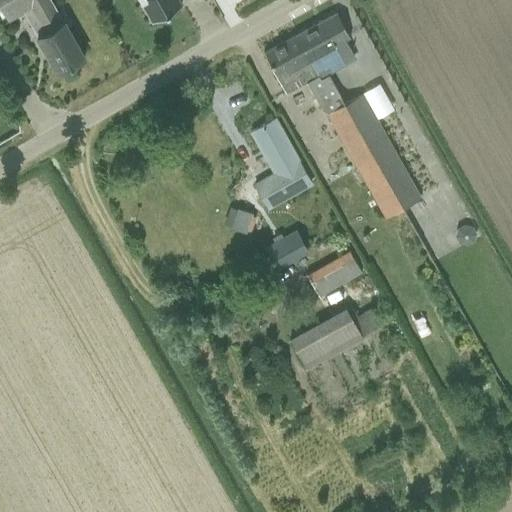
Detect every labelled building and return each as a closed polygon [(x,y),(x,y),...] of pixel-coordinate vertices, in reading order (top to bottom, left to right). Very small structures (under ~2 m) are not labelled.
[(44,49),(58,72),(84,57),(51,0),(0,0),(0,8),(7,21),(30,8),(44,32),(37,36),(38,37),(36,42),(39,47),(44,49)] [(141,0),(151,17),(151,18),(151,19),(181,2),(180,1),(179,2),(178,0),(141,0)] [(336,12),(296,34),(321,79),(327,75),(345,66),(334,45),(350,36),(336,12)] [(404,208),(343,104),(327,75),(321,79),(296,34),(264,52),(286,92),(306,82),(321,109),(326,113),(385,219),(404,208)] [(364,92),(343,104),(404,208),(422,197),(364,92)] [(275,118),(251,131),(275,173),(254,184),(267,207),(311,182),(275,118)] [(232,204),(225,223),(248,231),(255,212),(232,204)] [(476,233),(472,226),(465,223),(457,228),(456,235),(459,243),(467,245),(474,241),(476,233)] [(266,246),(279,269),(309,252),(296,229),(266,246)] [(320,296),(347,281),(363,272),(350,249),(307,273),(320,296)] [(363,337),(352,317),(346,306),(289,337),(307,369),(363,337)]
